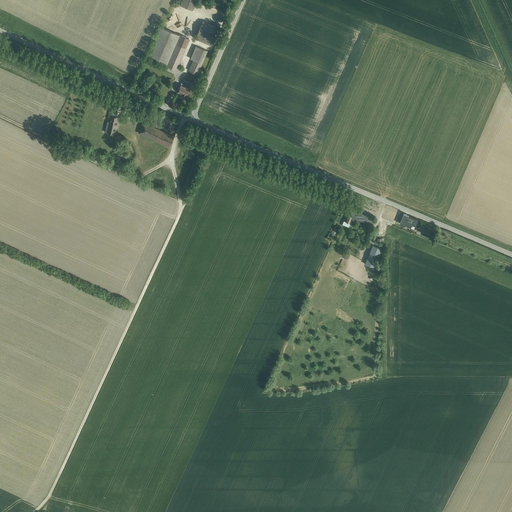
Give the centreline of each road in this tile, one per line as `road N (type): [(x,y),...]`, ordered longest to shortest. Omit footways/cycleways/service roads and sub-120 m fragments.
road 1 (unclassified): [(511,255),(191,119)]
road 2 (track): [(180,207),(50,493),(34,511)]
road 3 (track): [(185,116),(170,157),(130,178),(0,115)]
road 4 (unclassified): [(191,119),(0,30)]
road 5 (unclassified): [(191,119),(243,0)]
